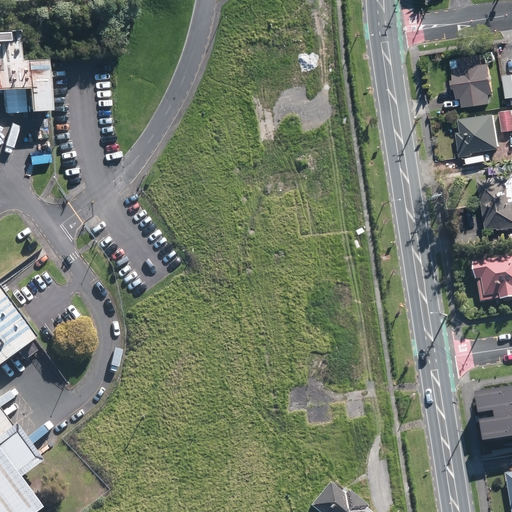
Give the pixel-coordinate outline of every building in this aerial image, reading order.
[(263,49),(262,44),(260,44),(235,48),(242,92),(268,88),(265,74),(283,71),(284,75),(310,71),(302,27),(278,31),(279,38),(280,46),(263,49)] [(20,41),(0,41),(0,91),(23,90),(24,115),(53,114),(50,59),(21,60),(20,41)] [(462,67),(455,68),(459,97),(464,96),(465,106),(493,102),(492,94),(496,93),(492,62),(485,63),(484,53),(460,56),(462,67)] [(511,108),(503,110),(506,131),(511,130),(511,108)] [(493,113),(456,119),(461,155),(498,149),(493,113)] [(284,191),(283,183),(301,181),(303,195),(329,191),(323,148),(278,155),(277,146),(249,150),(256,195),(284,191)] [(492,178),(480,180),(487,228),(500,226),(500,228),(511,226),(511,173),(492,176),(492,178)] [(511,255),(474,262),(474,264),(472,264),(474,280),(480,279),(484,300),(502,297),(503,300),(511,298),(511,255)] [(334,320),(341,286),(308,280),(300,325),(332,332),(334,320)] [(0,511),(44,511),(50,508),(28,478),(48,463),(31,442),(27,435),(20,427),(11,415),(3,405),(0,400),(0,363),(32,340),(0,298),(0,511)] [(353,391),(366,326),(334,320),(332,332),(326,360),(322,382),(322,385),(353,391)] [(322,382),(326,360),(307,356),(302,378),(322,382)] [(492,448),(511,444),(511,387),(491,390),(483,399),(492,448)] [(511,445),(503,447),(505,457),(511,456),(511,445)] [(322,475),(303,499),(319,511),(371,511),(358,501),(360,498),(338,481),(334,485),(322,475)]
